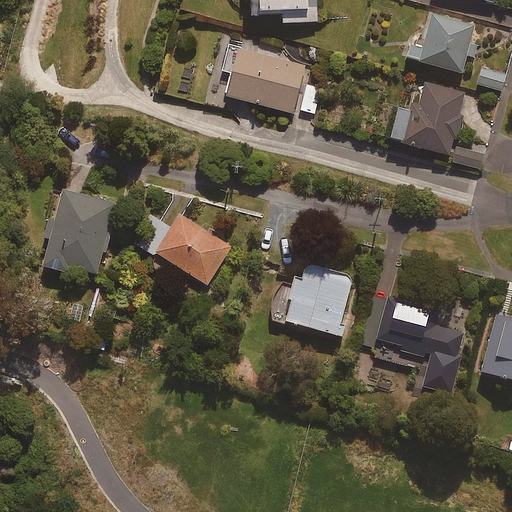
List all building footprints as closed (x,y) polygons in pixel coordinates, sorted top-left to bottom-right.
[(312,0),(251,0),(251,14),(278,13),(278,21),(314,20),(312,0)] [(472,24),(428,11),(418,44),(407,41),(402,55),(458,72),(463,54),(471,56),(475,44),(467,42),(472,24)] [(307,67),(235,48),(223,96),(295,115),(307,67)] [(174,57),(162,54),(154,90),(166,92),(174,57)] [(503,75),(478,67),(474,83),(499,90),(503,75)] [(483,153),(453,144),(461,115),(456,113),(463,91),(420,79),(411,111),(392,105),(383,136),(435,151),(432,160),(477,173),(483,153)] [(321,88),(306,84),(299,109),(314,113),(321,88)] [(44,138),(38,138),(37,159),(52,159),(52,145),(44,138)] [(118,200),(63,186),(56,215),(49,213),(44,236),(50,237),(44,259),(99,273),(118,200)] [(231,244),(180,212),(156,250),(208,282),(231,244)] [(355,278),(309,265),(305,279),(296,277),(292,291),(280,288),(272,317),(339,336),(355,278)] [(425,309),(372,294),(359,345),(377,349),(379,342),(425,357),(417,385),(447,393),(464,330),(422,318),(425,309)] [(511,317),(493,312),(476,369),(511,379),(511,317)]
